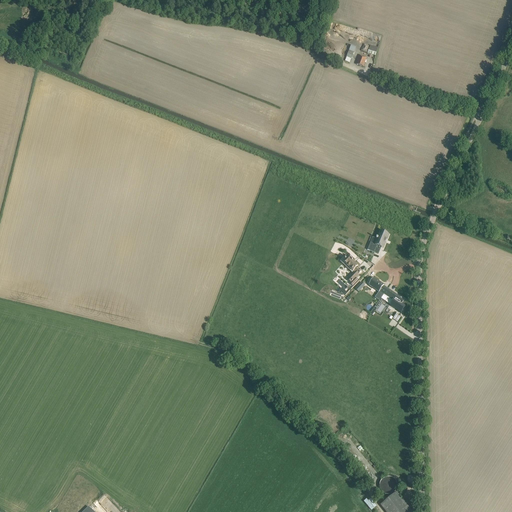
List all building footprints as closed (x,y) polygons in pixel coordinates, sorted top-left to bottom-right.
[(378,48),(370,46),(368,53),(375,56),(378,48)] [(351,47),(347,57),(351,59),(356,49),(351,47)] [(356,65),(363,67),(367,57),(359,55),(357,60),(358,61),(356,65)] [(369,246),(367,250),(375,253),(378,246),(381,247),(384,242),(385,242),(386,240),(388,235),(381,232),(378,239),(377,238),(376,239),(377,239),(375,244),(374,244),(371,243),(369,246)] [(343,258),(340,261),(343,264),(342,264),(346,267),(347,266),(349,268),(348,269),(352,273),(353,272),(354,273),(348,280),(351,283),(350,284),(352,286),(358,280),(357,280),(356,279),(356,278),(362,272),(357,267),(358,267),(352,261),(352,260),(352,259),(351,257),(349,257),(349,258),(346,255),(348,254),(347,254),(343,258)] [(373,278),(369,285),(379,292),(384,295),(388,289),(384,286),(384,285),(373,278)] [(355,287),(350,293),(353,296),(358,291),(355,287)] [(388,289),(384,295),(393,301),(391,305),(390,306),(390,305),(389,305),(401,313),(405,306),(406,307),(401,303),(403,300),(404,300),(388,289)] [(355,296),(369,304),(372,299),(359,290),(355,296)] [(385,495),(396,491),(390,476),(379,480),(385,495)] [(380,505),(386,511),(411,511),(396,492),(380,505)] [(363,501),(372,511),(376,506),(368,497),(363,501)]
